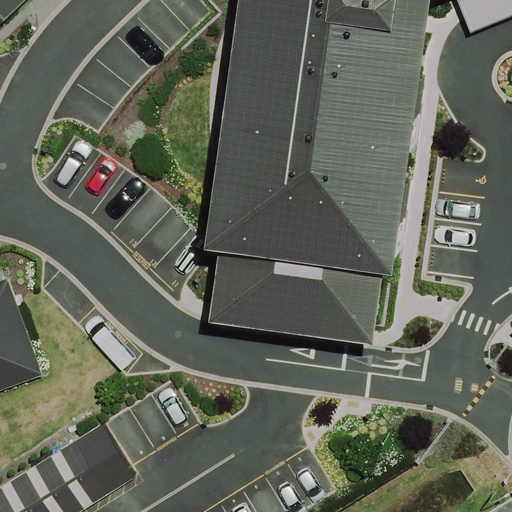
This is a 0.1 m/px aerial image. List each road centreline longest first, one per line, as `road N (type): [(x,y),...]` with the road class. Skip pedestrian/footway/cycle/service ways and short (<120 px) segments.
road 1 (residential): [(292,379),(222,373),(51,231),(0,215)]
road 2 (residential): [(511,404),(463,392),(292,379)]
road 3 (residential): [(0,151),(58,58),(115,0)]
road 4 (residential): [(292,379),(283,421),(211,487),(169,511)]
